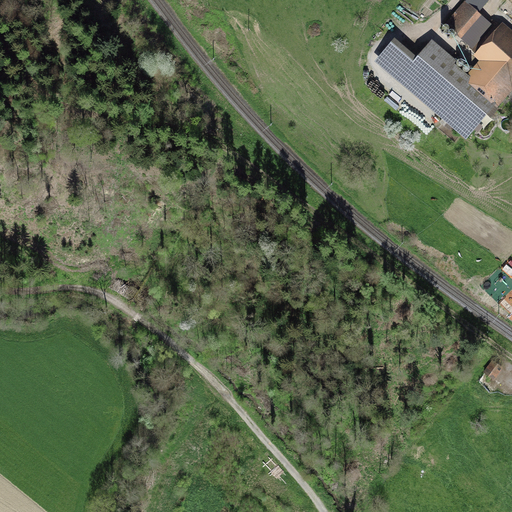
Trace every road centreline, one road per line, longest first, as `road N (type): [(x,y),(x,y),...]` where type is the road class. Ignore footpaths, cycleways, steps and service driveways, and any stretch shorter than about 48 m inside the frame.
road 1 (track): [(511,358),(229,149),(161,121),(73,111),(42,91),(0,37)]
road 2 (track): [(0,288),(93,291),(129,311),(216,383),(323,511)]
